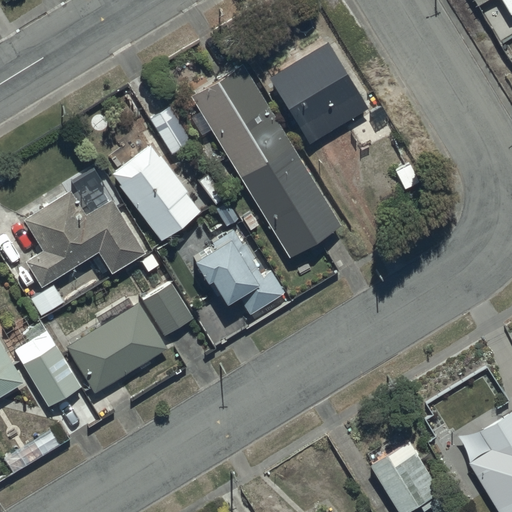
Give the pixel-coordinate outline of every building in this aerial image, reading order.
[(511,0),(470,0),(472,3),(478,0),(499,0),(505,10),(511,5),(511,0)] [(324,38),(263,74),(303,142),(364,105),(324,38)] [(234,61),(184,92),(285,255),(336,223),(234,61)] [(106,171),(154,235),(193,207),(145,142),(106,171)] [(66,189),(20,216),(38,247),(22,256),(37,282),(93,250),(105,269),(137,250),(107,199),(81,214),(66,189)] [(210,242),(186,256),(199,278),(204,275),(217,298),(231,290),(243,311),(281,290),(268,268),(258,273),(232,227),(209,240),(210,242)] [(164,278),(61,344),(90,389),(161,343),(158,338),(189,318),(164,278)] [(41,329),(10,349),(43,402),(74,383),(41,329)] [(0,389),(18,378),(0,349),(0,389)] [(491,450),(470,463),(500,511),(511,511),(511,411),(479,431),(491,450)] [(402,436),(364,462),(397,511),(435,485),(402,436)]
